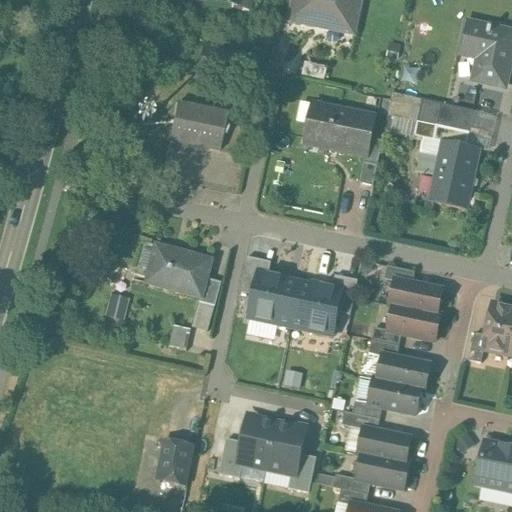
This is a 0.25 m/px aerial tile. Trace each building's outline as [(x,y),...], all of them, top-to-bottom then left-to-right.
[(251,0),(207,0),(207,3),(204,3),(204,4),(248,13),(251,0)] [(293,3),(282,0),(277,25),(289,28),(290,22),(289,22),(293,3)] [(360,0),(293,0),(293,3),(289,22),(290,22),(319,28),(320,24),(354,32),(360,0)] [(511,53),(511,33),(467,24),(462,47),(480,51),(473,82),(504,88),(511,53)] [(235,55),(203,49),(198,72),(230,79),(235,55)] [(227,115),(176,104),(168,142),(219,153),(227,115)] [(375,118),(312,105),(304,146),(365,159),(366,159),(370,140),(375,118)] [(474,112),(441,105),(436,127),(469,134),(474,112)] [(469,134),(436,127),(433,142),(441,143),(441,142),(466,147),(469,134)] [(370,140),(366,159),(365,159),(359,184),(373,188),(382,143),(370,140)] [(466,147),(441,142),(441,143),(428,203),(467,212),(481,151),(466,147)] [(212,262),(155,246),(145,284),(200,300),(201,300),(207,279),(212,262)] [(247,258),(239,293),(255,297),(250,320),(290,329),(300,282),(269,276),(272,263),(247,258)] [(415,274),(387,268),(384,280),(394,283),(395,282),(412,285),(415,274)] [(332,289),(300,282),(290,329),(333,338),(338,314),(350,317),(357,282),(335,277),(332,289)] [(221,284),(207,279),(201,300),(200,300),(199,303),(215,307),(221,284)] [(412,285),(395,282),(394,283),(389,307),(440,318),(440,317),(437,316),(442,292),(412,285)] [(108,294),(104,315),(123,319),(127,297),(108,294)] [(199,303),(192,328),(207,333),(215,307),(199,303)] [(511,337),(511,309),(492,306),(486,337),(483,350),(484,351),(508,356),(511,337)] [(440,318),(389,307),(389,308),(393,308),(388,332),(388,333),(401,336),(435,343),(440,318)] [(186,351),(190,330),(173,327),(169,348),(186,351)] [(401,336),(388,333),(388,332),(374,329),(371,342),(399,348),(401,336)] [(474,334),(468,362),(481,364),(484,351),(483,350),(486,337),(474,334)] [(399,348),(371,342),(368,355),(382,358),(382,357),(396,360),(399,348)] [(396,360),(382,357),(382,358),(377,382),(420,391),(424,392),(429,367),(396,360)] [(377,382),(374,381),(368,406),(382,409),(415,416),(420,391),(377,382)] [(368,406),(355,403),(352,415),(379,421),(382,409),(368,406)] [(344,414),(341,427),(363,431),(363,430),(377,433),(379,421),(352,415),(344,414)] [(267,471),(277,424),(256,420),(245,427),(242,444),(237,465),(242,466),(267,471)] [(277,424),(267,471),(291,476),(297,478),(301,456),(304,439),(298,429),(277,424)] [(377,433),(363,430),(363,431),(358,456),(408,466),(409,466),(405,465),(410,440),(377,433)] [(240,480),(242,466),(237,465),(242,444),(227,440),(219,475),(240,480)] [(195,450),(161,443),(153,478),(187,485),(195,450)] [(511,451),(503,449),(503,447),(485,443),(476,486),(511,493),(511,451)] [(297,478),(291,476),(288,490),(309,494),(316,459),(301,456),(297,478)] [(408,466),(358,456),(361,457),(356,481),(356,482),(370,485),(403,491),(408,466)] [(356,481),(335,476),(332,489),(368,496),(370,485),(356,482),(356,481)] [(368,496),(332,489),(340,491),(338,504),(351,506),(351,505),(365,508),(368,496)]
